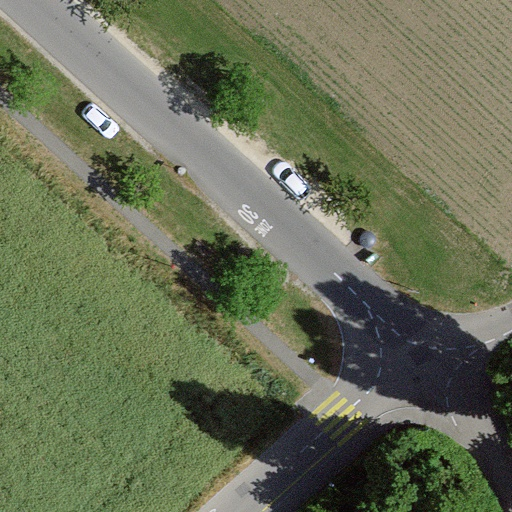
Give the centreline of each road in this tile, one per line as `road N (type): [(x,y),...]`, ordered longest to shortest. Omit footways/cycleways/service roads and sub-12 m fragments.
road 1 (tertiary): [(32,0),(426,355)]
road 2 (residential): [(426,355),(244,511)]
road 3 (residential): [(511,478),(426,355)]
